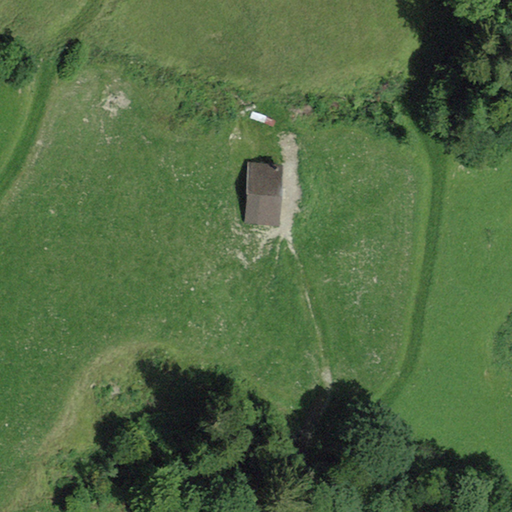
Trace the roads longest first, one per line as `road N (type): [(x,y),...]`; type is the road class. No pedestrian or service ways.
road 1 (track): [(302,438),(385,405),(403,380),(435,156),(415,107),(415,81),(440,30),(443,0)]
road 2 (track): [(324,511),(298,452),(322,400),(324,358),(311,294),(286,238)]
